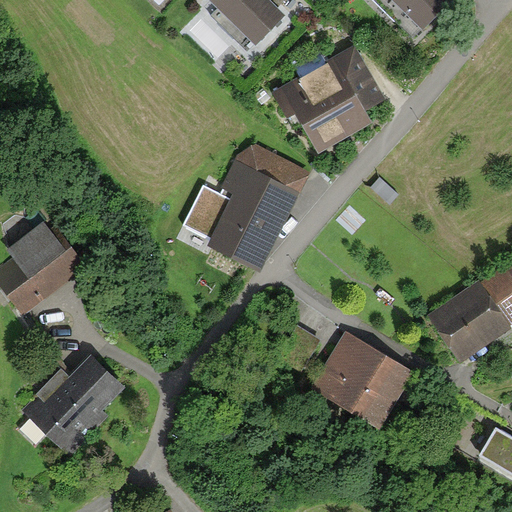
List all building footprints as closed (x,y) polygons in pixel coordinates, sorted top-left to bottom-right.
[(277,10),(267,0),(207,0),(206,1),(256,50),(286,19),(277,10)] [(267,0),(277,10),(287,0),(267,0)] [(450,0),(389,0),(423,33),(453,3),(450,0)] [(356,46),(273,94),(288,124),(296,118),(319,156),(372,126),(366,115),(387,102),(356,46)] [(234,164),(299,195),(310,175),(257,146),(237,157),(234,164)] [(220,195),(204,188),(184,228),(211,240),(207,249),(261,275),(286,222),(299,195),(234,164),(220,195)] [(13,259),(0,269),(0,287),(23,318),(87,270),(56,229),(51,233),(45,225),(8,252),(13,259)] [(511,264),(480,285),(510,328),(511,326),(511,264)] [(479,283),(428,318),(460,366),(490,346),(511,331),(510,328),(480,285),(479,283)] [(335,353),(297,328),(277,358),(316,383),(335,353)] [(372,350),(346,334),(335,353),(316,383),(310,393),(379,435),(415,376),(372,350)] [(101,366),(91,357),(70,378),(45,405),(30,419),(69,457),(108,417),(104,412),(126,390),(101,366)] [(45,405),(70,378),(62,370),(36,396),(45,405)] [(511,440),(497,432),(481,459),(511,478),(511,440)]
